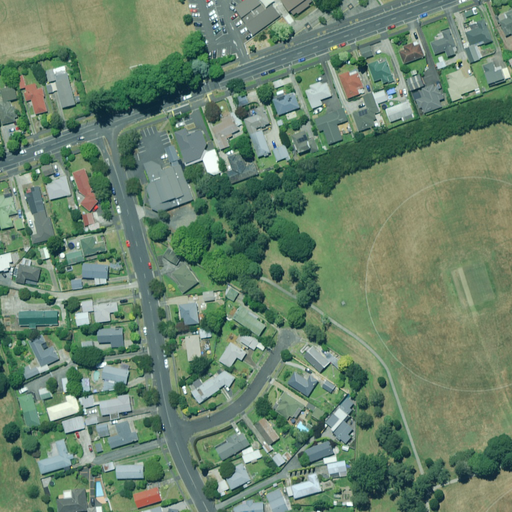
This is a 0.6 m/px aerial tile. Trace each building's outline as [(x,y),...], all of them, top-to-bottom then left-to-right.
[(284,16),(276,5),(267,11),(259,0),(246,0),(236,8),(256,36),(284,16)] [(314,2),(312,0),(283,0),(295,16),(314,2)] [(511,11),(507,14),(509,18),(500,23),(507,36),(511,33),(511,11)] [(487,28),(484,20),(477,22),(480,29),(466,33),(470,44),(464,46),(470,63),(483,59),(478,47),(493,42),(488,27),(487,28)] [(458,46),(452,29),(439,34),(441,40),(432,43),(436,55),(446,51),(448,58),(456,55),(453,48),(458,46)] [(415,47),(414,44),(405,47),(406,51),(400,53),(404,65),(425,57),(421,45),(415,47)] [(374,56),(371,47),(361,50),(364,59),(374,56)] [(439,58),(441,63),(437,65),(439,70),(447,67),(445,62),(444,56),(439,58)] [(394,81),(388,62),(380,65),(379,62),(369,65),(375,82),(382,80),(384,85),(394,81)] [(496,72),(493,64),(484,67),(490,85),(505,80),(502,70),(496,72)] [(60,76),(56,77),(57,81),(56,81),(63,109),(76,105),(67,69),(59,71),(60,76)] [(46,72),(44,73),(45,77),(48,76),(49,83),(56,81),(57,81),(56,77),(54,70),(46,72)] [(465,80),(462,71),(450,75),(452,80),(448,81),(451,88),(449,89),(453,102),(463,98),(461,95),(479,89),(475,77),(465,80)] [(351,77),(349,73),(340,76),(348,99),(360,95),(359,91),(365,89),(363,84),(360,85),(356,75),(351,77)] [(19,90),(27,89),(27,93),(25,93),(26,102),(33,101),(35,115),(48,113),(44,89),(38,90),(37,85),(28,86),(26,76),(17,78),(19,90)] [(425,87),(421,76),(409,80),(412,91),(425,87)] [(292,84),(290,78),(274,83),(276,89),(292,84)] [(322,86),(321,83),(311,87),(312,90),(307,91),(313,109),(323,106),(321,100),(332,97),(328,84),(322,86)] [(443,94),(440,84),(415,93),(420,109),(424,108),(426,114),(443,108),(441,101),(445,99),(443,94)] [(0,95),(0,96),(2,96),(4,102),(0,102),(0,111),(3,125),(16,122),(11,101),(18,99),(15,86),(1,90),(0,86),(0,95)] [(388,101),(385,91),(375,94),(378,104),(388,101)] [(300,108),(295,93),(274,100),(280,116),(300,108)] [(380,113),(374,94),(364,97),(368,109),(354,114),(359,132),(377,126),(375,120),(377,119),(375,114),(380,113)] [(250,104),(246,95),(239,97),(242,107),(250,104)] [(415,118),(409,102),(387,110),(391,123),(403,119),(404,122),(415,118)] [(251,135),(258,133),(257,130),(271,125),(264,107),(257,109),(259,116),(245,121),(251,135)] [(348,121),(343,110),(316,120),(320,132),(324,131),(330,145),(343,140),(337,125),(348,121)] [(299,121),(297,115),(285,119),(287,125),(299,121)] [(236,126),(233,116),(223,120),(224,123),(213,127),(221,150),(231,147),(228,139),(233,137),(232,134),(239,131),(237,125),(236,126)] [(209,143),(203,129),(191,133),(188,127),(176,131),(188,163),(202,157),(209,143)] [(258,133),(251,135),(259,158),(271,154),(263,131),(258,133)] [(311,144),(307,132),(292,137),(295,145),(297,144),(300,154),(311,150),(312,154),(319,152),(316,142),(311,144)] [(145,185),(153,208),(161,211),(194,199),(174,144),(166,147),(173,166),(164,169),(162,164),(153,160),(145,163),(152,182),(145,185)] [(290,157),(286,146),(273,150),(278,162),(290,157)] [(205,158),(210,172),(215,174),(224,171),(216,149),(207,152),(205,158)] [(245,168),(240,153),(228,158),(233,171),(226,173),(230,185),(259,175),(255,164),(245,168)] [(55,174),(52,164),(42,167),(45,177),(55,174)] [(72,182),(75,181),(78,190),(86,198),(81,204),(91,212),(98,205),(85,169),(72,173),(74,177),(70,178),(72,182)] [(61,178),(62,180),(53,182),(53,183),(47,185),(51,200),(71,195),(67,178),(67,177),(61,178)] [(27,193),(25,194),(26,200),(29,199),(33,216),(46,212),(40,186),(27,189),(27,193)] [(18,214),(13,192),(0,195),(0,219),(2,230),(14,227),(12,216),(18,214)] [(67,199),(70,209),(71,209),(73,213),(79,212),(74,196),(67,199)] [(46,212),(33,216),(37,235),(32,236),(34,244),(55,240),(50,218),(48,218),(46,212)] [(97,213),(83,216),(85,227),(99,223),(97,213)] [(25,229),(22,219),(15,221),(17,230),(25,229)] [(96,245),(94,237),(81,240),(83,250),(67,254),(70,265),(86,261),(85,257),(108,251),(106,242),(96,245)] [(50,259),(48,248),(41,249),(43,260),(50,259)] [(183,256),(169,248),(164,257),(177,265),(183,256)] [(0,272),(7,271),(7,269),(11,268),(10,263),(13,262),(11,254),(0,256),(0,272)] [(96,284),(108,285),(108,280),(110,280),(111,265),(84,264),(83,278),(96,279),(96,284)] [(200,282),(187,264),(173,274),(181,285),(179,287),(184,294),(200,282)] [(42,270),(21,265),(20,269),(16,268),(14,276),(18,277),(16,283),(25,285),(26,279),(39,282),(42,270)] [(84,288),(82,280),(68,282),(69,291),(84,288)] [(238,295),(229,289),(225,296),(234,302),(238,295)] [(215,301),(214,292),(204,293),(205,302),(215,301)] [(13,311),(13,298),(1,298),(1,311),(13,311)] [(84,313),(90,312),(95,311),(94,306),(93,301),(83,303),(84,313)] [(118,303),(94,306),(95,311),(97,323),(112,321),(110,313),(119,312),(118,303)] [(200,324),(197,303),(180,305),(182,319),(184,318),(185,326),(200,324)] [(258,317),(243,307),(235,320),(260,337),(267,327),(257,320),(258,317)] [(59,325),(58,312),(20,312),(21,326),(31,326),(31,329),(37,329),(37,326),(59,325)] [(90,312),(84,313),(76,314),(78,327),(91,325),(90,312)] [(125,348),(124,329),(99,330),(99,344),(111,343),(111,348),(125,348)] [(212,338),(211,329),(201,330),(202,339),(212,338)] [(54,347),(50,349),(43,334),(29,341),(41,367),(38,368),(34,359),(21,365),(27,380),(41,374),(41,375),(50,370),(48,365),(60,360),(54,347)] [(257,341),(246,334),(241,341),(255,351),(257,347),(264,351),(267,346),(257,340),(257,341)] [(203,360),(200,336),(191,337),(191,340),(187,341),(189,362),(203,360)] [(98,349),(97,341),(83,342),(83,350),(98,349)] [(247,354),(231,344),(220,361),(231,368),(238,358),(243,361),(247,354)] [(323,356),(314,347),(305,357),(321,373),(331,362),(340,370),(344,366),(328,351),(323,356)] [(96,369),(105,368),(103,379),(106,380),(104,390),(116,392),(118,383),(127,385),(131,365),(122,364),(121,370),(108,367),(108,363),(96,364),(96,369)] [(235,381),(235,378),(226,372),(214,380),(213,379),(204,385),(200,379),(189,387),(201,404),(227,386),(231,388),(235,381)] [(308,380),(296,372),(289,384),(309,397),(319,381),(311,375),(308,380)] [(76,392),(74,378),(63,379),(65,394),(76,392)] [(92,393),(90,379),(79,380),(81,395),(92,393)] [(336,386),(327,380),(323,388),(332,393),(336,386)] [(53,397),(50,388),(40,391),(43,400),(53,397)] [(29,429),(42,425),(34,402),(37,401),(34,392),(25,394),(26,397),(19,399),(29,429)] [(303,404),(285,393),(278,404),(280,405),(276,411),(289,420),(292,415),(294,417),(303,404)] [(81,412),(76,395),(67,397),(68,402),(48,408),(52,422),(81,412)] [(133,411),(130,395),(119,397),(119,400),(101,403),(103,416),(111,415),(112,421),(121,420),(120,413),(133,411)] [(95,406),(92,396),(83,399),(86,409),(95,406)] [(355,404),(348,398),(326,424),(335,432),(353,411),(350,409),(355,404)] [(326,413),(309,403),(307,408),(314,412),(311,415),(321,421),(326,413)] [(86,430),(83,417),(63,422),(67,435),(86,430)] [(99,423),(98,417),(86,420),(88,426),(99,423)] [(281,438),(266,418),(255,427),(267,444),(263,447),(268,454),(274,450),(271,446),(281,438)] [(134,433),(131,421),(116,426),(119,436),(109,439),(112,449),(139,441),(137,432),(134,433)] [(337,436),(335,438),(340,442),(342,441),(346,444),(357,431),(346,421),(335,434),(337,436)] [(110,436),(108,424),(97,426),(100,438),(110,436)] [(251,445),(244,434),(238,437),(237,435),(228,440),(229,442),(217,449),(224,461),(251,445)] [(69,455),(65,440),(56,443),(60,456),(39,462),(42,475),(73,466),(71,460),(75,459),(74,454),(69,455)] [(336,453),(331,441),(306,451),(310,463),(336,453)] [(254,453),(252,448),(242,453),(246,464),(252,461),(253,464),(258,462),(257,460),(262,457),(259,451),(254,453)] [(286,462),(280,454),(273,459),(280,467),(286,462)] [(348,476),(345,461),(328,464),(331,479),(348,476)] [(116,469),(113,462),(105,465),(107,472),(116,469)] [(252,481),(244,464),(233,469),(236,474),(227,479),(232,490),(252,481)] [(145,479),(145,466),(118,467),(118,480),(145,479)] [(322,492),(317,474),(310,476),(311,482),(287,489),(289,497),(294,496),(295,499),(322,492)] [(229,490),(226,481),(216,484),(220,493),(229,490)] [(163,501),(158,487),(148,490),(134,495),(139,509),(163,501)] [(335,501),(335,506),(354,507),(354,489),(341,489),(341,501),(335,501)] [(85,511),(89,511),(86,490),(64,492),(64,496),(58,496),(59,511),(85,511)] [(286,501),(281,490),(267,495),(274,511),(288,511),(293,510),(289,500),(286,501)] [(265,511),(265,503),(255,503),(255,501),(246,501),(246,503),(235,509),(236,511),(265,511)]
